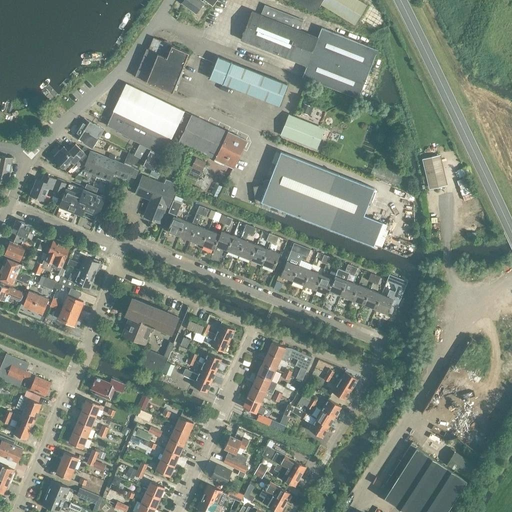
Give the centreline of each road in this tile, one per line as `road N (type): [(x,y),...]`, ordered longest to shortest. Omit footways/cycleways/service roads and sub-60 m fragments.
road 1 (residential): [(373,373),(383,342),(135,244),(121,248)]
road 2 (residential): [(14,511),(77,376),(117,260)]
road 3 (unclassified): [(29,153),(116,72),(169,0)]
road 4 (residential): [(176,511),(258,328)]
road 5 (residential): [(117,260),(124,273),(258,328)]
road 6 (residential): [(295,511),(373,373)]
road 7 (residential): [(258,328),(373,373)]
road 8 (residential): [(121,248),(7,202)]
